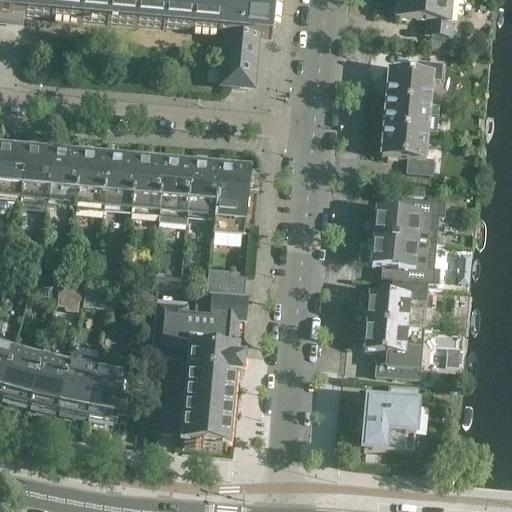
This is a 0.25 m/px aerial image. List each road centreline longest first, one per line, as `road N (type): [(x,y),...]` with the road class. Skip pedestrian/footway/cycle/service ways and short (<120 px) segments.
road 1 (residential): [(277,511),(314,130)]
road 2 (residential): [(0,101),(314,130)]
road 3 (secondary): [(258,511),(103,496),(0,473)]
road 4 (residential): [(314,130),(324,0)]
